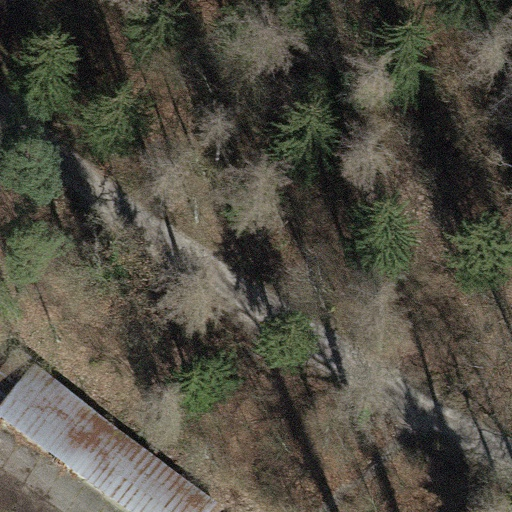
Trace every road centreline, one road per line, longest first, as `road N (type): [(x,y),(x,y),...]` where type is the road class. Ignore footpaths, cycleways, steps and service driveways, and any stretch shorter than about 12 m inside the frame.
road 1 (track): [(511,457),(426,420),(0,102)]
road 2 (track): [(327,511),(426,420)]
